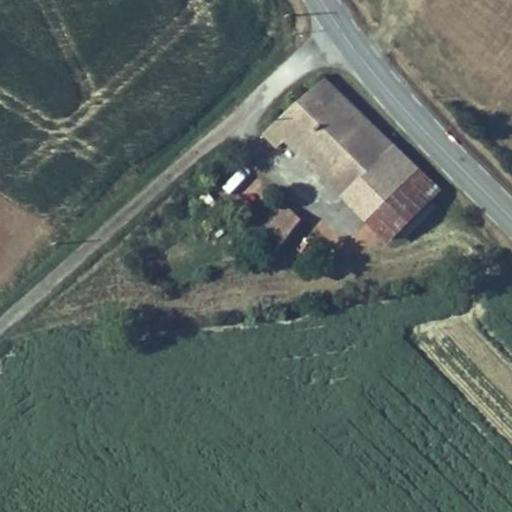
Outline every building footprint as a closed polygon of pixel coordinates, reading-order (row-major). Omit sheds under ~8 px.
[(324,165),(368,123),(310,64),(255,117),(271,133),(283,123),(324,165)] [(392,147),(368,123),(324,165),(347,189),(392,147)] [(413,168),(392,147),(347,189),(369,211),(413,168)] [(281,198),(259,181),(236,213),(258,229),(281,198)] [(305,216),(281,198),(258,229),(282,246),(305,216)] [(247,237),(270,254),(277,244),(254,228),(247,237)]
